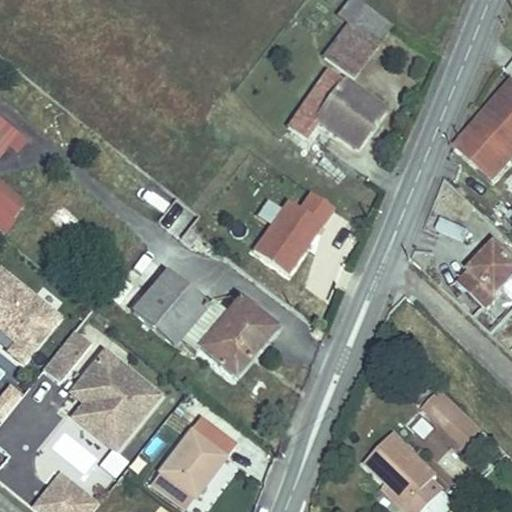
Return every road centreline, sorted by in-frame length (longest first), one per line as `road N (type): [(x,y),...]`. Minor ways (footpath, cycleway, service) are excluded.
road 1 (residential): [(489,0),(283,511)]
road 2 (unknown): [(383,263),(511,369)]
